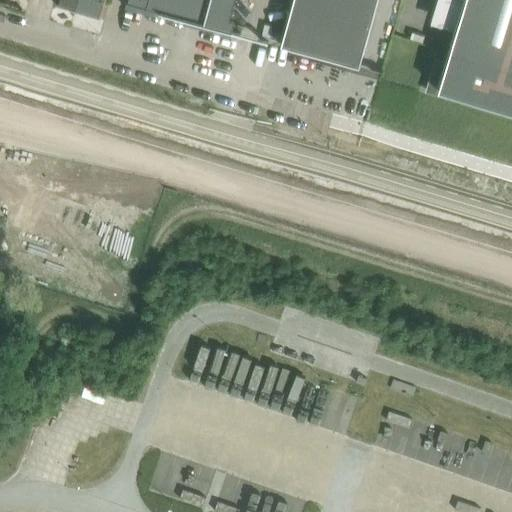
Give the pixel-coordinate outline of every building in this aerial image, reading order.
[(75,9),(77,0),(54,0),(53,3),(75,9)] [(77,0),(75,9),(100,17),(105,0),(77,0)] [(128,0),(128,3),(232,31),(234,22),(229,20),(234,0),(128,0)] [(293,0),(281,45),(290,47),(288,52),(290,53),(291,49),(359,67),(377,0),(293,0)] [(511,0),(465,0),(447,62),(435,58),(426,89),(511,115),(511,0)]
